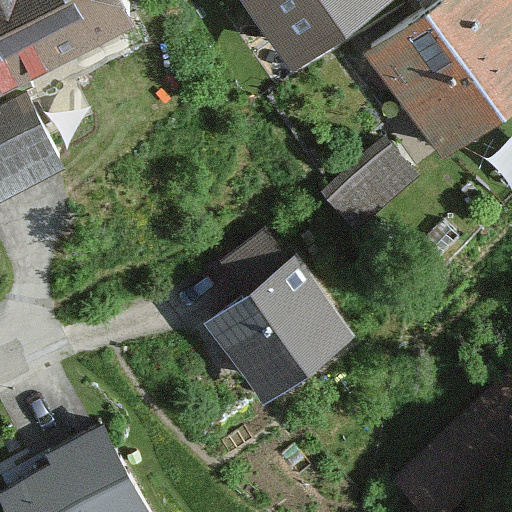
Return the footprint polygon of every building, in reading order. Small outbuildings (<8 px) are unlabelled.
[(131,0),(0,0),(0,96),(143,23),(131,0)] [(253,0),(309,69),(347,39),(394,0),(253,0)] [(511,2),(510,0),(394,0),(347,39),(416,153),(511,79),(511,2)] [(29,87),(0,100),(0,190),(64,156),(29,87)] [(333,173),(358,213),(426,172),(401,131),(333,173)] [(295,248),(205,317),(263,392),(353,323),(295,248)] [(54,455),(0,485),(0,487),(13,511),(156,511),(103,418),(50,448),(54,455)]
